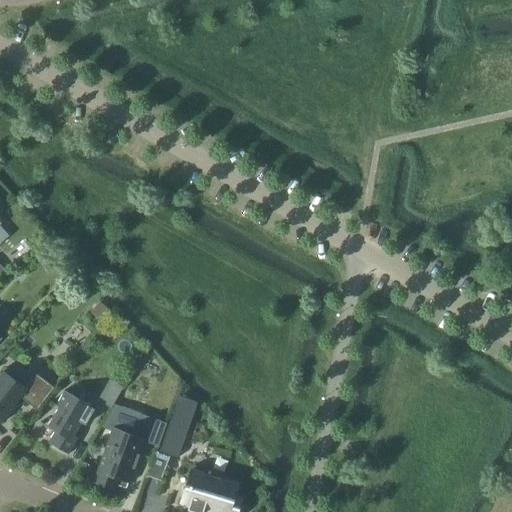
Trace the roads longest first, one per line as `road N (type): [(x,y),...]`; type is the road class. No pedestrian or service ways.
road 1 (unclassified): [(358,253),(0,46)]
road 2 (residential): [(358,253),(309,511)]
road 3 (unclassified): [(511,338),(358,253)]
